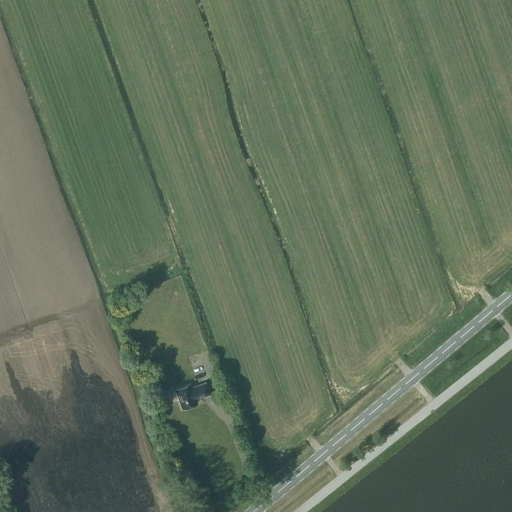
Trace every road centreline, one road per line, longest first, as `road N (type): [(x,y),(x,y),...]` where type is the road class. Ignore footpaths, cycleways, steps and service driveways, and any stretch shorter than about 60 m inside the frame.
road 1 (tertiary): [(253,511),(511,294)]
road 2 (unclassified): [(299,511),(511,341)]
